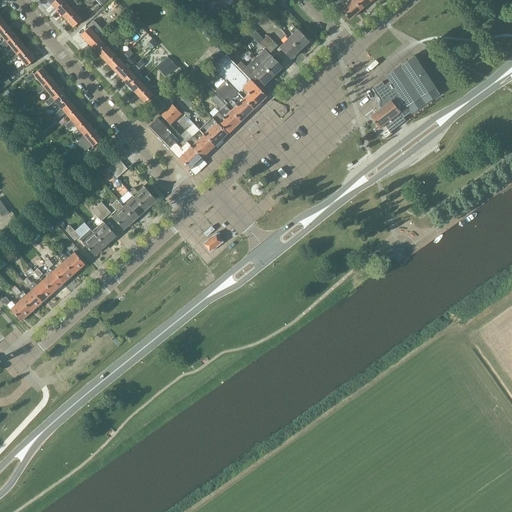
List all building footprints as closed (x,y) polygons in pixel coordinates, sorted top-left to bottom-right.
[(70,8),(68,7),(62,0),(56,0),(51,5),(62,16),(70,8)] [(349,19),(361,9),(352,0),(341,10),(349,19)] [(371,0),(352,0),(361,9),(371,0)] [(70,8),(62,16),(73,27),(80,19),(72,11),(78,5),(74,1),(68,7),(70,8)] [(280,9),(279,8),(276,4),(275,5),(265,15),(273,23),(278,19),(274,15),(280,9)] [(88,28),(80,35),(91,47),(99,39),(98,37),(103,32),(93,20),(87,27),(88,28)] [(6,42),(15,35),(5,23),(0,27),(0,34),(4,40),(6,42)] [(309,42),(297,30),(294,26),(290,31),(293,34),(288,39),(299,50),(309,42)] [(101,41),(107,35),(103,32),(98,37),(99,39),(91,47),(101,58),(110,50),(108,48),(101,41)] [(16,54),(25,47),(15,35),(6,42),(4,40),(0,44),(0,47),(2,50),(8,44),(14,52),(16,54)] [(263,39),(273,50),(278,46),(267,35),(263,39)] [(269,54),(273,50),(263,39),(259,44),(264,49),(269,54)] [(290,59),(299,50),(288,39),(279,47),(290,59)] [(120,61),(119,60),(112,52),(117,47),(114,43),(108,48),(110,50),(101,58),(112,69),(120,61)] [(16,54),(14,52),(8,58),(12,62),(16,58),(18,56),(26,66),(34,59),(25,47),(16,54)] [(261,64),(273,76),(282,67),(269,54),(264,49),(255,58),(262,64),(261,64)] [(131,72),(129,71),(122,64),(128,58),(124,54),(119,60),(120,61),(112,69),(123,80),(131,72)] [(251,80),(236,65),(225,55),(213,67),(228,83),(253,109),(266,96),(251,80)] [(382,107),(370,116),(371,118),(378,127),(373,130),(381,141),(387,136),(391,133),(390,131),(398,125),(405,119),(403,117),(409,111),(411,113),(440,93),(436,87),(414,56),(385,75),(386,75),(390,81),(384,84),(382,81),(372,88),(381,101),(380,104),(382,107)] [(240,61),(236,65),(251,80),(255,76),(263,85),(273,76),(261,64),(262,64),(255,58),(246,67),(240,61)] [(170,59),(165,64),(173,73),(178,69),(170,59)] [(141,84),(140,82),(133,75),(139,69),(135,65),(129,71),(131,72),(123,80),(133,92),(141,84)] [(43,87),(51,80),(41,68),(33,74),(32,73),(25,79),(29,83),(35,78),(42,85),(43,87)] [(141,84),(133,92),(144,103),(152,95),(144,86),(149,80),(145,76),(140,82),(141,84)] [(0,91),(11,83),(7,78),(0,83),(0,91)] [(53,99),(61,92),(51,80),(43,87),(42,85),(35,90),(39,94),(45,90),(52,97),(53,99)] [(240,121),(253,109),(228,83),(224,87),(233,97),(224,106),(240,121)] [(196,102),(194,100),(186,91),(180,97),(190,108),(196,102)] [(62,110),(71,103),(61,92),(53,99),(52,97),(45,102),(48,106),(55,101),(61,109),(62,110)] [(224,106),(220,101),(215,96),(211,100),(216,105),(220,110),(212,118),(227,134),(240,121),(224,106)] [(72,122),(81,115),(71,103),(62,110),(61,109),(55,114),(58,118),(65,113),(71,121),(72,122)] [(182,114),(172,105),(172,104),(171,105),(172,105),(161,115),(170,125),(171,125),(170,124),(181,114),(181,115),(182,114)] [(82,134),(91,127),(81,115),(72,122),(71,121),(65,126),(68,130),(75,125),(81,132),(82,134)] [(153,132),(162,123),(158,118),(148,127),(153,132)] [(214,146),(227,134),(212,118),(199,130),(214,146)] [(158,137),(167,128),(162,123),(153,132),(158,137)] [(82,134),(81,132),(74,137),(78,141),(85,137),(93,146),(101,139),(91,127),(82,134)] [(169,136),(172,133),(167,128),(158,137),(189,170),(202,158),(187,142),(181,148),(169,136)] [(202,158),(214,146),(199,130),(187,142),(202,158)] [(68,144),(75,139),(71,134),(64,139),(68,144)] [(278,142),(275,147),(281,151),(284,146),(278,142)] [(112,174),(123,164),(118,160),(108,169),(112,174)] [(117,178),(123,173),(127,169),(123,164),(112,174),(117,178)] [(132,196),(145,210),(156,200),(143,186),(137,191),(134,188),(129,193),(132,196)] [(134,219),(145,210),(132,196),(121,205),(134,219)] [(134,219),(121,205),(116,200),(111,205),(115,210),(110,215),(123,229),(134,219)] [(96,206),(105,217),(110,213),(101,202),(96,206)] [(0,214),(2,217),(8,213),(10,215),(13,214),(6,204),(0,208),(0,214)] [(101,221),(105,217),(96,206),(92,210),(101,221)] [(92,231),(105,245),(116,236),(103,221),(92,231)] [(65,230),(74,240),(79,236),(70,226),(65,230)] [(31,227),(28,233),(34,236),(36,229),(31,227)] [(94,255),(105,245),(92,231),(81,241),(94,255)] [(222,242),(216,234),(216,233),(202,244),(209,253),(222,242)] [(398,247),(392,251),(393,258),(399,261),(405,257),(404,250),(398,247)] [(65,253),(63,255),(59,250),(55,253),(60,258),(63,262),(73,274),(84,264),(74,253),(68,258),(65,253)] [(73,274),(63,262),(60,258),(63,263),(53,272),(63,283),(73,274)] [(49,268),(53,265),(48,259),(45,262),(49,268)] [(39,277),(42,274),(38,269),(34,272),(39,277)] [(13,275),(16,282),(22,278),(18,272),(13,275)] [(52,293),(63,283),(53,272),(42,281),(52,293)] [(33,282),(31,283),(27,278),(23,281),(28,287),(30,289),(41,302),(52,293),(42,281),(37,286),(33,282)] [(23,291),(21,292),(16,287),(13,291),(17,296),(19,298),(31,312),(41,302),(30,289),(31,291),(26,295),(23,291)] [(6,305),(10,302),(5,297),(2,300),(6,305)] [(20,321),(31,312),(19,298),(20,300),(10,310),(20,321)]
